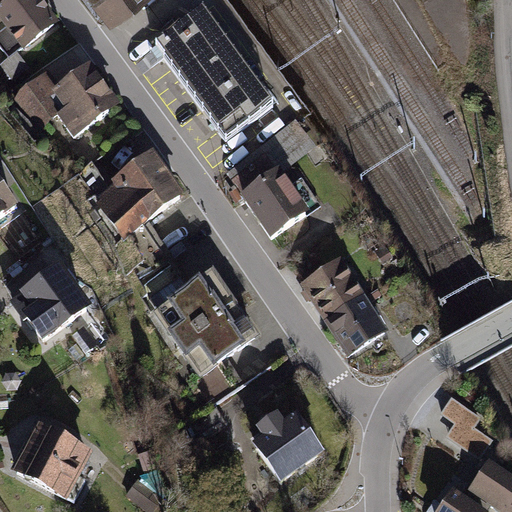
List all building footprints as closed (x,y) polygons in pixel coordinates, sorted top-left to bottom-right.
[(0,32),(1,34),(0,35),(0,59),(5,66),(0,70),(0,72),(13,90),(31,77),(17,59),(55,30),(32,0),(14,0),(0,11),(0,32)] [(99,0),(115,20),(141,0),(99,0)] [(202,16),(160,48),(230,139),(272,106),(202,16)] [(47,80),(17,102),(42,135),(58,123),(76,146),(120,113),(85,68),(55,91),(47,80)] [(221,192),(267,252),(317,214),(297,187),(287,195),(273,175),(312,146),(293,121),(252,152),(261,162),(221,192)] [(91,172),(83,178),(124,239),(179,201),(155,166),(108,197),(91,172)] [(0,191),(0,221),(14,211),(0,191)] [(85,311),(49,257),(8,284),(44,338),(85,311)] [(326,325),(362,301),(338,264),(301,289),(326,325)] [(149,310),(171,345),(231,306),(209,271),(149,310)] [(326,325),(348,358),(384,334),(362,301),(326,325)] [(171,345),(194,380),(255,343),(231,306),(171,345)] [(263,439),(252,445),(280,490),(322,463),(296,421),(283,429),(274,415),(255,427),(263,439)] [(223,429),(216,416),(193,428),(200,442),(223,429)] [(82,450),(29,425),(19,448),(10,467),(75,497),(82,481),(70,475),(82,450)] [(192,443),(187,433),(175,439),(180,449),(192,443)] [(511,511),(511,475),(485,459),(465,492),(488,506),(498,511),(511,511)] [(144,476),(131,465),(123,474),(136,485),(144,476)] [(463,497),(447,487),(431,511),(483,511),(488,506),(465,492),(463,497)]
